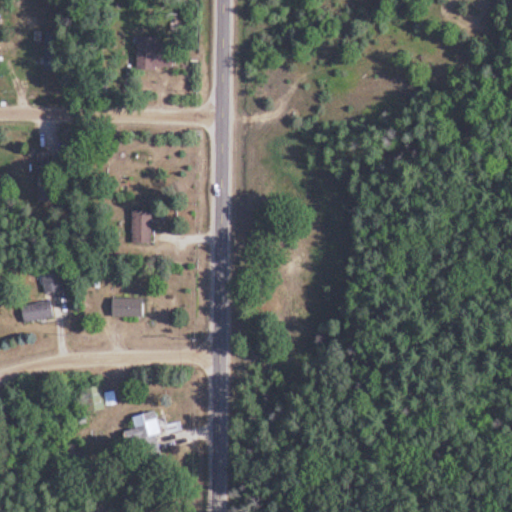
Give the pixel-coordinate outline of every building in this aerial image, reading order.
[(59,70),(59,32),(48,32),(48,70),(59,70)] [(140,69),(180,69),(180,42),(161,42),(161,37),(140,37),(140,69)] [(52,153),(39,153),(39,200),(52,200),(52,153)] [(155,211),(135,211),(135,244),(155,244),(155,211)] [(308,250),(291,250),(291,271),(308,271),(308,250)] [(63,270),(45,272),(47,294),(66,292),(63,270)] [(147,319),(147,300),(116,300),(116,319),(147,319)] [(27,324),(57,320),(54,303),(25,307),(27,324)] [(88,412),(106,412),(106,389),(88,389),(88,412)] [(138,418),(140,430),(129,433),(132,444),(144,442),(147,452),(167,448),(160,413),(138,418)]
